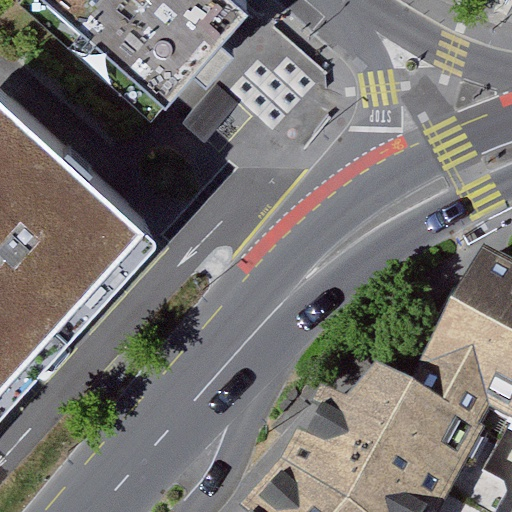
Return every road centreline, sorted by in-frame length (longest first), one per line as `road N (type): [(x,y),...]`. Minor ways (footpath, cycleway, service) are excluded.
road 1 (primary): [(310,270),(97,511)]
road 2 (primary): [(511,186),(310,270)]
road 3 (residential): [(361,19),(365,198)]
road 4 (secondary): [(511,126),(404,168),(365,198)]
road 5 (residential): [(511,77),(361,19)]
